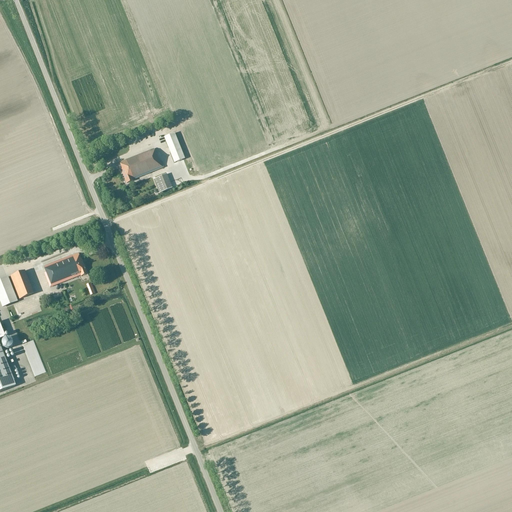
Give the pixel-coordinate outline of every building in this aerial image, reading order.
[(164,137),(175,163),(185,159),(175,133),(164,137)] [(121,168),(127,183),(134,181),(133,180),(164,168),(158,154),(157,154),(156,150),(155,150),(154,148),(120,162),(121,164),(120,164),(122,168),(121,168)] [(173,189),(167,175),(154,180),(160,194),(173,189)] [(81,258),(81,259),(79,254),(45,267),(45,268),(44,269),(46,273),(44,273),(50,288),(81,275),(81,276),(88,274),(81,258)] [(11,276),(20,299),(34,294),(25,271),(11,276)] [(0,280),(0,300),(2,307),(18,301),(9,277),(0,280)] [(43,372),(31,340),(20,344),(32,376),(43,372)] [(0,392),(15,386),(0,347),(0,392)]
